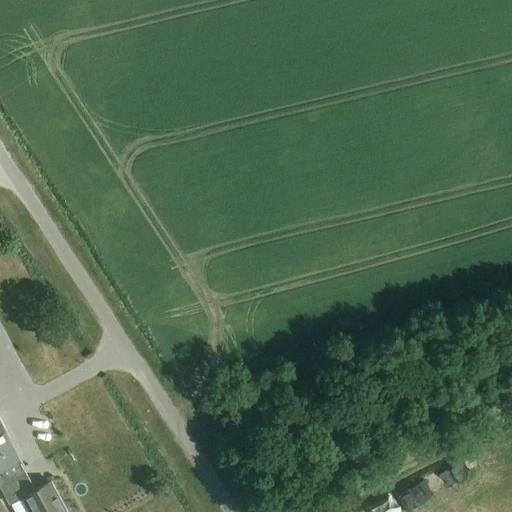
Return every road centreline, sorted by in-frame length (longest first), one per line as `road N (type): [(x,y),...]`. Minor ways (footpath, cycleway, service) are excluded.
road 1 (unclassified): [(233,511),(0,154)]
road 2 (track): [(314,511),(511,404)]
